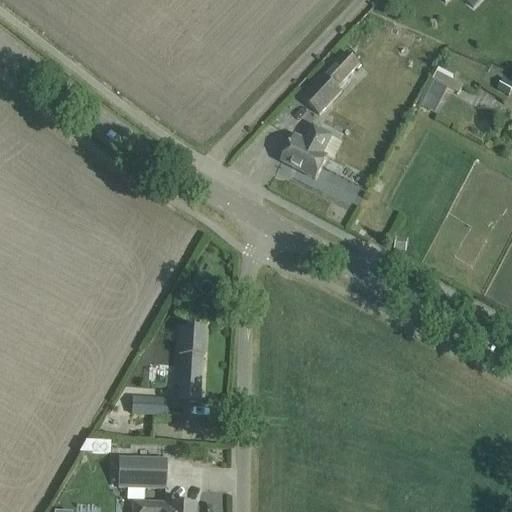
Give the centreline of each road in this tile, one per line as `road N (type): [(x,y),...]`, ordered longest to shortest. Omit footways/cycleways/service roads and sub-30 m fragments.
road 1 (tertiary): [(511,355),(243,210)]
road 2 (unclassified): [(246,511),(243,210)]
road 3 (tertiary): [(243,210),(95,117),(0,45)]
